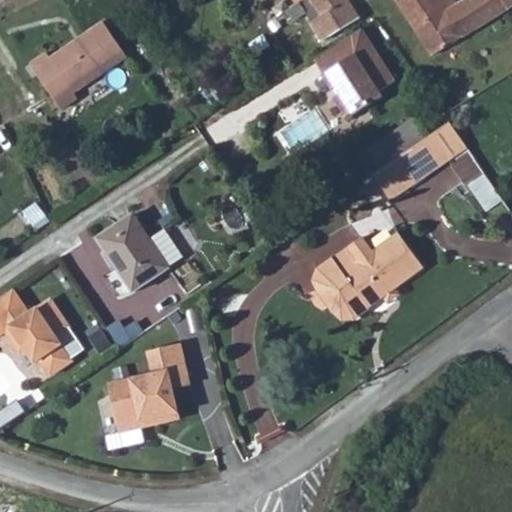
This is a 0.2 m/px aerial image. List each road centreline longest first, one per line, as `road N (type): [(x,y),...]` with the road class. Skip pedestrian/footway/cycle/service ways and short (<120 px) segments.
road 1 (unclassified): [(511,295),(249,487)]
road 2 (unclassified): [(249,487),(163,501),(103,493),(0,462)]
